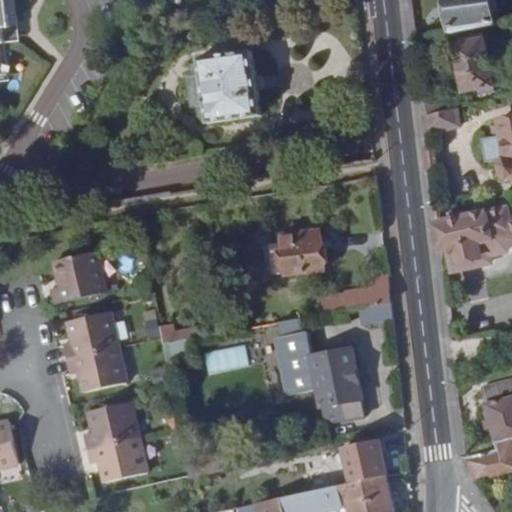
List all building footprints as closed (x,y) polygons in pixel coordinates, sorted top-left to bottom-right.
[(0,0),(0,76),(3,72),(0,50),(0,23),(12,22),(9,0),(0,0)] [(448,0),(452,35),(495,26),(490,0),(448,0)] [(12,22),(0,23),(0,45),(15,44),(12,22)] [(486,39),(455,45),(464,94),(495,89),(486,39)] [(255,53),(202,59),(210,124),(263,117),(255,53)] [(454,93),(423,100),(425,117),(458,109),(454,93)] [(458,109),(425,117),(427,135),(459,127),(458,109)] [(511,120),(499,122),(501,137),(483,140),(485,163),(488,163),(503,161),(498,167),(498,176),(505,180),(511,179),(511,120)] [(506,212),(438,227),(440,250),(447,249),(453,272),(490,263),(488,257),(507,251),(511,241),(510,233),(511,232),(511,217),(507,218),(506,212)] [(320,232),(282,237),(287,275),(325,271),(320,232)] [(107,294),(98,253),(56,263),(62,289),(53,291),(57,307),(107,294)] [(391,304),(389,277),(374,280),(375,287),(356,291),(357,300),(348,302),(346,295),(321,300),(325,317),(361,310),(392,305),(391,304)] [(394,321),(392,305),(361,310),(365,326),(394,321)] [(127,384),(112,314),(69,324),(74,345),(66,346),(73,376),(80,374),(85,394),(127,384)] [(293,322),(278,324),(282,341),(303,337),(300,321),(293,322)] [(188,338),(187,324),(160,328),(161,342),(188,338)] [(208,374),(249,367),(245,345),(204,352),(208,374)] [(344,423),(365,419),(361,401),(364,400),(354,349),(312,357),(325,424),(344,421),(344,423)] [(496,443),(511,438),(511,380),(482,388),(496,443)] [(147,475),(132,404),(90,414),(94,434),(85,437),(92,465),(100,463),(105,484),(147,475)] [(330,446),(368,437),(365,419),(344,423),(344,421),(325,424),(330,446)] [(0,473),(22,469),(11,425),(0,427),(0,473)] [(467,458),(477,481),(511,472),(511,438),(496,443),(497,450),(467,458)] [(344,447),(352,484),(387,476),(379,439),(344,447)] [(188,476),(188,479),(224,470),(220,450),(184,457),(188,476)] [(279,494),(327,484),(323,467),(275,478),(279,494)] [(314,492),(258,505),(259,511),(338,511),(351,509),(352,511),(394,511),(387,476),(352,484),(314,492)]
